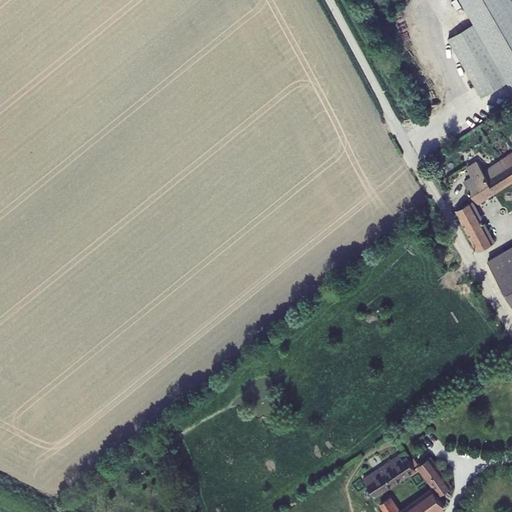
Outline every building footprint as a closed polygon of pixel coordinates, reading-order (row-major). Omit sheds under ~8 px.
[(511,0),(461,0),(475,23),(448,38),(482,96),(508,81),(511,87),(511,0)] [(511,105),(498,115),(511,139),(511,105)] [(465,181),(479,202),(511,180),(511,153),(484,170),(478,161),(468,168),(473,177),(465,181)] [(457,210),(478,249),(494,241),(473,202),(457,210)] [(511,246),(489,260),(511,300),(511,246)] [(397,456),(364,478),(376,495),(412,471),(416,469),(409,457),(404,460),(401,462),(397,456)] [(435,511),(445,505),(439,497),(452,487),(430,457),(419,465),(420,466),(422,469),(439,492),(437,493),(434,489),(401,511),(390,496),(371,509),(373,511),(435,511)] [(416,469),(412,471),(414,475),(422,469),(420,466),(416,469)]
